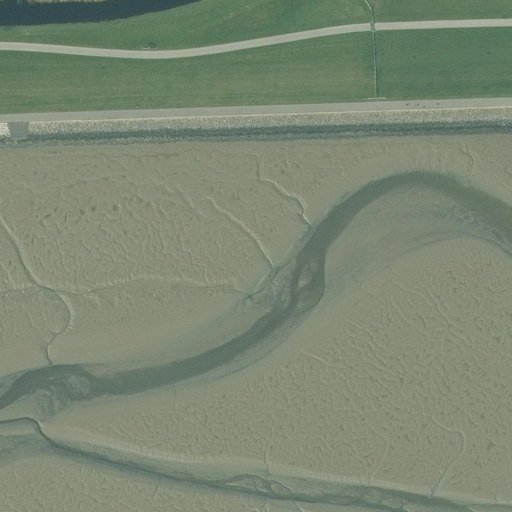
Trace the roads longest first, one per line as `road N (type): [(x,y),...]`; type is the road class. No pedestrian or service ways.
road 1 (unclassified): [(511,25),(352,30),(168,58),(0,49)]
road 2 (unclassified): [(0,125),(511,109)]
